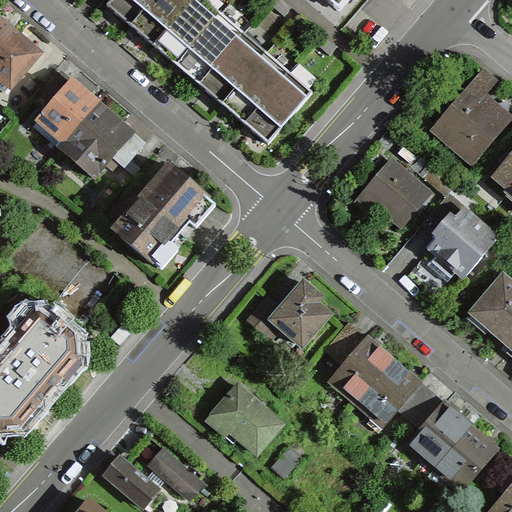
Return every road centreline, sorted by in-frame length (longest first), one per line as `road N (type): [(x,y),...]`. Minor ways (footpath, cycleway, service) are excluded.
road 1 (tertiary): [(277,215),(19,511)]
road 2 (residential): [(24,0),(277,215)]
road 3 (residential): [(277,215),(511,413)]
road 4 (tertiary): [(455,10),(277,215)]
